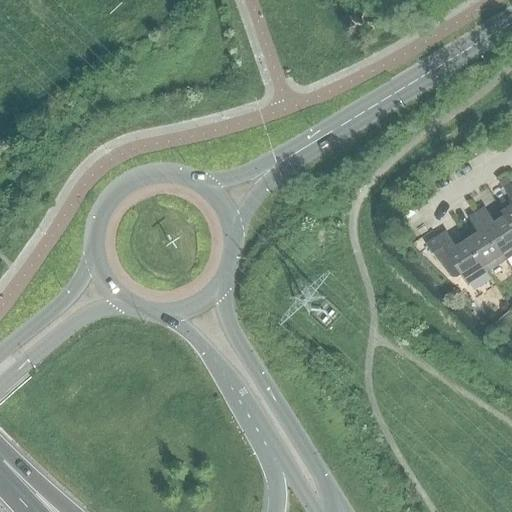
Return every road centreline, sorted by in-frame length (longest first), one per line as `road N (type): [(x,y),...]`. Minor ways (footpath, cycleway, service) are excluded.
road 1 (tertiary): [(275,169),(511,21)]
road 2 (trunk): [(341,511),(231,332),(224,285)]
road 3 (trunk): [(169,317),(197,343),(268,461),(277,481),(274,511)]
road 4 (tertiary): [(205,189),(169,176),(128,187),(101,219),(97,261)]
road 5 (tertiary): [(0,394),(80,326),(133,308)]
road 6 (tertiary): [(97,261),(69,303),(0,364)]
